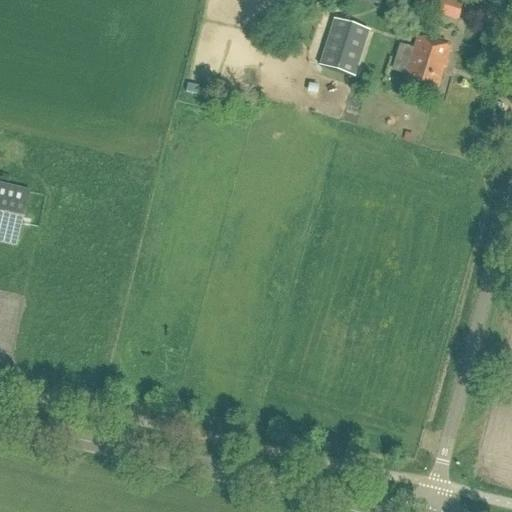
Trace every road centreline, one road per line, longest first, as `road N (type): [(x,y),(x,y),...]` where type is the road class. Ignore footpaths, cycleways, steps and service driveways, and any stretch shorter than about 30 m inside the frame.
road 1 (tertiary): [(399,511),(0,421)]
road 2 (unclassified): [(429,511),(511,185)]
